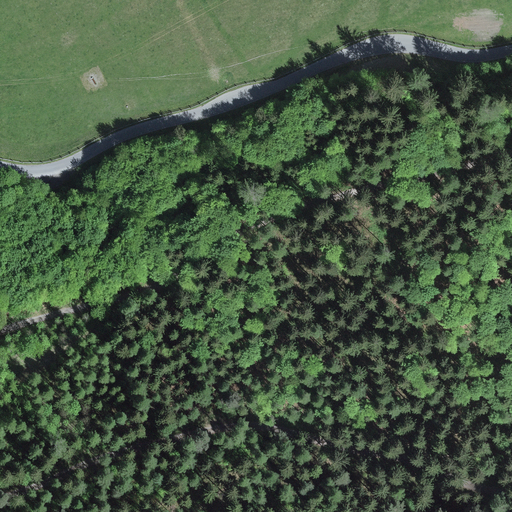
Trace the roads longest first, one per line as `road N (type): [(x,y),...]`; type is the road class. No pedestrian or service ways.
road 1 (track): [(0,327),(170,284),(234,235),(511,150)]
road 2 (tertiary): [(0,167),(51,170),(130,130),(256,95),(364,46),(511,50)]
road 3 (track): [(0,495),(121,450),(221,426),(271,425),(511,492)]
